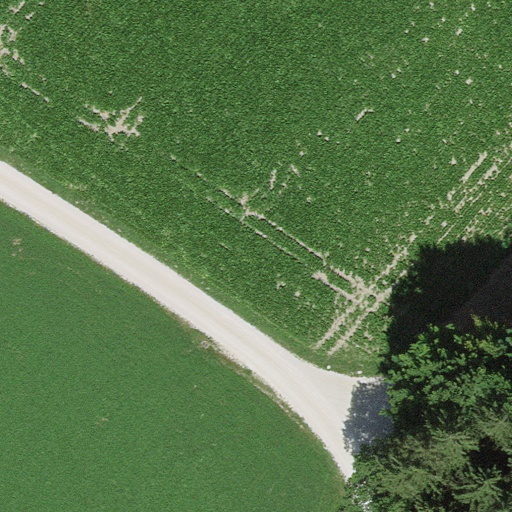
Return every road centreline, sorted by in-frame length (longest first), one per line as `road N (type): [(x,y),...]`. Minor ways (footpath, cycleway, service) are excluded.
road 1 (track): [(391,511),(359,435),(236,334),(0,177)]
road 2 (track): [(511,350),(413,397),(359,435)]
